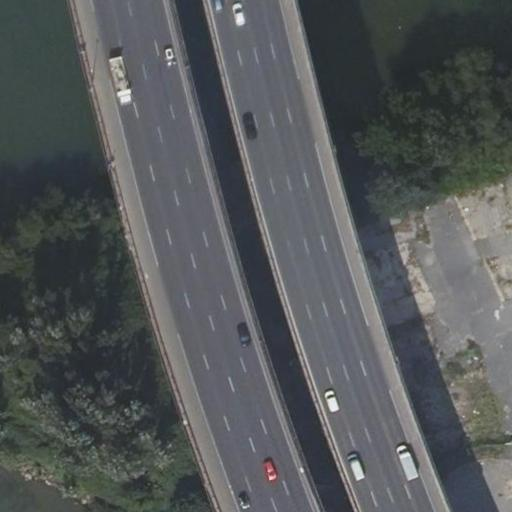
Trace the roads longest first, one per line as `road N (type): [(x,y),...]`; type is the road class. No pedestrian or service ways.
road 1 (motorway): [(389,511),(315,312),(228,0)]
road 2 (motorway): [(108,0),(147,156),(264,511)]
road 3 (unknown): [(499,511),(509,462),(497,388),(433,205)]
